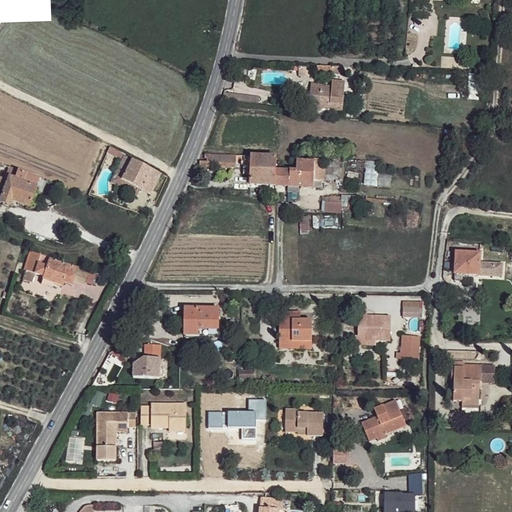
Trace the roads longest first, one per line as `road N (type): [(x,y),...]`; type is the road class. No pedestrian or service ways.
road 1 (residential): [(132,282),(436,288),(438,337)]
road 2 (residential): [(30,471),(45,483),(329,484)]
road 3 (tertiary): [(132,282),(215,87),(236,0)]
road 4 (tertiary): [(30,471),(132,282)]
